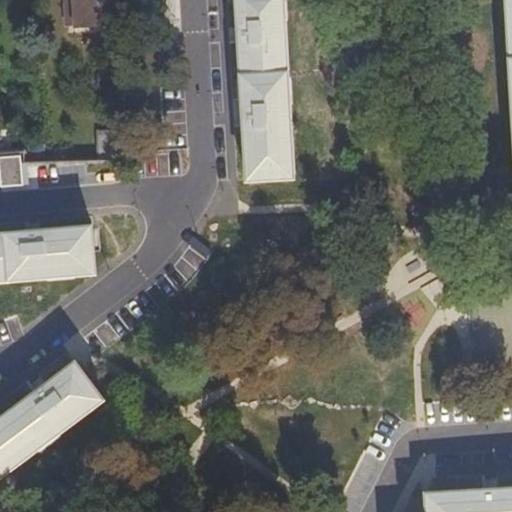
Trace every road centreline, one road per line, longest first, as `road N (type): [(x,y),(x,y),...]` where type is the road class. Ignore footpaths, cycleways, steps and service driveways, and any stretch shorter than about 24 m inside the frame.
road 1 (residential): [(0,363),(138,270),(193,203)]
road 2 (residential): [(193,203),(203,137),(196,0)]
road 3 (residential): [(0,202),(158,190),(193,203)]
